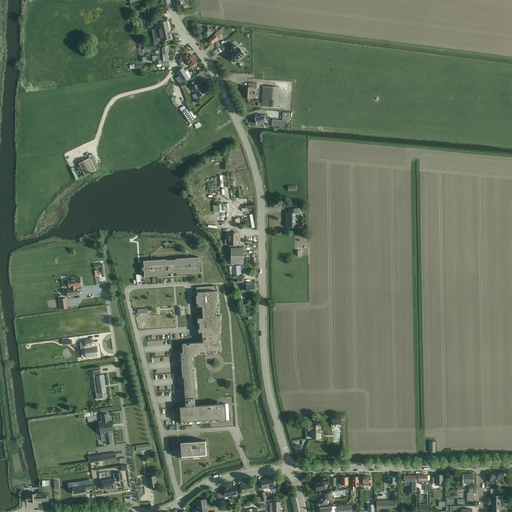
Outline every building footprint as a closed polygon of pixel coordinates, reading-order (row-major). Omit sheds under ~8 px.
[(157,30),(159,37),(153,38),(154,45),(159,44),(158,42),(159,41),(160,42),(161,41),(171,38),(167,21),(166,18),(159,20),(159,23),(156,24),(156,25),(151,26),(152,31),(157,30)] [(210,29),(208,27),(203,31),(207,37),(213,32),(212,32),(214,31),(211,28),(210,29)] [(214,35),(209,39),(213,44),(219,39),(217,37),(223,32),(220,29),(214,34),(214,35)] [(234,44),(228,48),(232,53),(228,55),(234,62),(244,55),(238,48),(237,48),(234,44)] [(162,64),(162,67),(168,66),(168,61),(169,61),(167,47),(160,48),(159,48),(159,50),(156,50),(156,54),(159,54),(159,55),(150,56),(150,61),(156,60),(157,64),(162,64)] [(196,63),(197,62),(192,55),(190,56),(188,54),(183,57),(185,60),(186,59),(191,66),(193,65),(193,66),(195,66),(197,65),(197,64),(196,63)] [(184,82),(190,78),(183,68),(177,72),(184,82)] [(198,98),(206,93),(199,82),(197,84),(195,81),(188,85),(190,88),(192,87),(198,98)] [(249,88),(244,87),(244,99),(252,99),(253,88),(257,89),(257,84),(249,83),(249,88)] [(261,106),(277,107),(279,87),(263,86),(261,103),(261,106)] [(189,122),(194,119),(187,109),(183,112),(189,122)] [(263,115),(255,118),(257,124),(267,121),(266,115),(264,116),(263,115)] [(85,176),(100,168),(93,156),(89,158),(78,163),(85,176)] [(289,213),(286,213),(286,214),(287,227),(295,227),(295,228),(298,228),(298,221),(295,221),(295,213),(300,213),(300,209),(289,209),(289,213)] [(229,233),(229,239),(225,239),(225,245),(229,245),(230,245),(230,248),(231,248),(231,264),(244,264),(244,248),(237,248),(237,245),(238,245),(238,240),(237,240),(237,233),(229,233)] [(142,267),(143,271),(144,271),(145,277),(153,276),(153,275),(157,274),(157,277),(160,277),(160,276),(168,275),(168,273),(170,273),(174,273),(177,273),(177,275),(185,274),(185,275),(188,275),(187,272),(192,272),(192,274),(200,273),(200,267),(202,267),(201,263),(200,263),(199,257),(191,258),(184,259),(184,258),(176,259),(167,260),(167,259),(159,260),(152,261),(152,260),(144,261),(144,267),(142,267)] [(233,276),(241,275),(240,266),(232,266),(232,269),(229,270),(230,274),(233,274),(233,276)] [(66,289),(64,290),(65,296),(67,296),(78,295),(77,287),(81,286),(80,278),(76,278),(75,277),(70,278),(71,279),(68,280),(69,288),(71,288),(66,289)] [(243,289),(242,289),(242,291),(242,292),(246,292),(246,291),(255,291),(255,284),(251,284),(251,282),(246,282),(246,284),(245,284),(244,284),(243,284),(243,289)] [(183,352),(173,353),(174,357),(174,364),(182,364),(182,366),(182,367),(183,377),(181,378),(177,378),(177,381),(177,382),(178,385),(178,388),(178,389),(185,388),(185,395),(185,399),(186,406),(183,406),(180,406),(181,424),(192,423),(195,422),(198,422),(211,421),(226,420),(225,403),(197,405),(195,406),(194,398),(196,397),(196,394),(195,394),(195,388),(196,388),(195,380),(194,380),(194,374),(195,374),(195,370),(194,370),(193,366),(192,366),(192,360),(193,360),(193,356),(195,356),(195,354),(199,354),(199,352),(205,351),(205,353),(206,353),(209,353),(209,351),(212,351),(216,351),(221,351),(221,347),(220,347),(221,316),(216,316),(216,313),(219,313),(217,294),(216,294),(216,292),(217,291),(216,286),(209,287),(205,287),(201,287),(199,287),(197,287),(196,292),(196,293),(197,293),(198,295),(196,296),(197,302),(197,306),(202,306),(203,313),(203,318),(198,319),(198,321),(198,326),(199,332),(199,333),(201,333),(201,339),(201,340),(202,340),(203,340),(203,342),(190,343),(184,344),(183,344),(183,352)] [(59,310),(67,309),(66,298),(63,298),(58,299),(59,310)] [(85,342),(80,342),(82,357),(86,357),(98,355),(97,346),(93,347),(92,339),(85,340),(85,342)] [(100,370),(93,371),(94,376),(96,376),(98,393),(96,393),(97,399),(103,398),(103,393),(106,392),(104,374),(101,375),(100,370)] [(102,421),(99,422),(100,434),(105,434),(106,445),(113,444),(112,433),(114,432),(112,420),(109,420),(108,413),(101,415),(102,421)] [(320,438),(320,425),(312,425),(312,424),(308,424),(308,430),(312,430),(312,438),(320,438)] [(192,441),(181,442),(181,446),(181,448),(181,451),(182,457),(182,458),(187,458),(193,457),(200,457),(207,456),(206,451),(206,440),(199,441),(193,441),(192,441)] [(117,478),(102,480),(103,490),(117,487),(116,481),(123,480),(122,472),(116,473),(117,478)] [(459,480),(463,479),(463,483),(469,483),(469,485),(473,485),(473,483),(473,474),(463,474),(463,475),(458,475),(459,480)] [(490,478),(488,478),(488,482),(490,482),(496,482),(497,482),(497,474),(490,474),(490,478)] [(418,475),(419,481),(420,481),(420,483),(425,483),(425,485),(429,485),(429,480),(427,480),(427,475),(418,475)] [(430,477),(430,483),(436,483),(439,483),(439,486),(443,486),(442,475),(436,475),(436,477),(430,477)] [(157,485),(155,476),(148,477),(150,487),(157,485)] [(363,476),(363,482),(363,484),(363,485),(364,486),(365,486),(369,486),(372,486),(372,479),(371,479),(370,476),(363,476)] [(412,476),(404,476),(404,485),(408,485),(412,485),(412,491),(416,491),(416,476),(412,476)] [(325,489),(324,485),(329,484),(328,477),(320,478),(321,482),(315,483),(316,490),(325,489)] [(267,479),(261,480),(263,489),(269,488),(270,489),(271,490),(274,489),(275,488),(275,486),(276,485),(275,484),(274,483),(273,478),(267,479)] [(85,484),(72,486),(74,494),(86,492),(86,490),(93,489),(92,481),(85,482),(85,484)] [(242,494),(255,491),(253,483),(249,484),(249,483),(240,485),(242,494)] [(225,497),(238,494),(236,486),(226,488),(226,489),(224,489),(225,497)] [(28,494),(26,494),(26,502),(38,501),(47,501),(47,494),(38,494),(38,493),(35,493),(33,493),(28,494)] [(325,497),(323,497),(323,498),(318,499),(318,502),(318,504),(319,505),(328,504),(327,500),(332,499),(333,500),(334,499),(334,498),(334,496),(333,495),(331,496),(331,495),(333,495),(332,493),(325,494),(325,497)] [(492,496),(492,501),(500,501),(500,498),(504,497),(504,495),(497,495),(497,493),(490,493),(490,496),(492,496)] [(196,501),(198,508),(194,509),(193,509),(193,510),(192,510),(192,511),(206,511),(207,511),(206,504),(206,499),(196,501)] [(376,501),(376,511),(397,510),(396,500),(376,501)] [(272,502),(270,502),(270,511),(280,511),(280,502),(272,502)]
